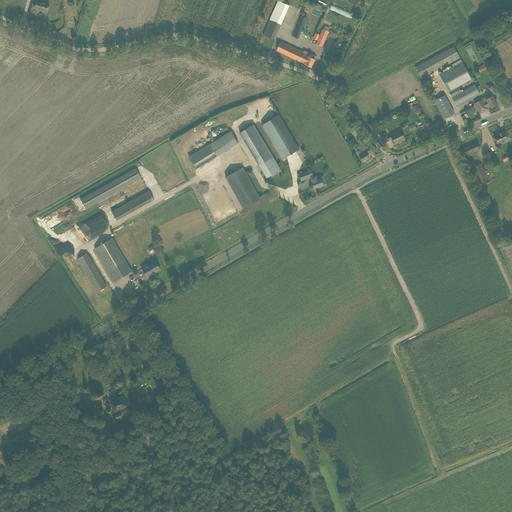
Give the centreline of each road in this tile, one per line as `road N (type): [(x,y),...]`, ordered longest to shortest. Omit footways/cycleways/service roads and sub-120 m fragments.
road 1 (tertiary): [(0,378),(391,164)]
road 2 (unclassified): [(391,164),(359,116),(297,69),(187,36),(90,48),(0,16)]
road 3 (tertiary): [(391,164),(511,110)]
